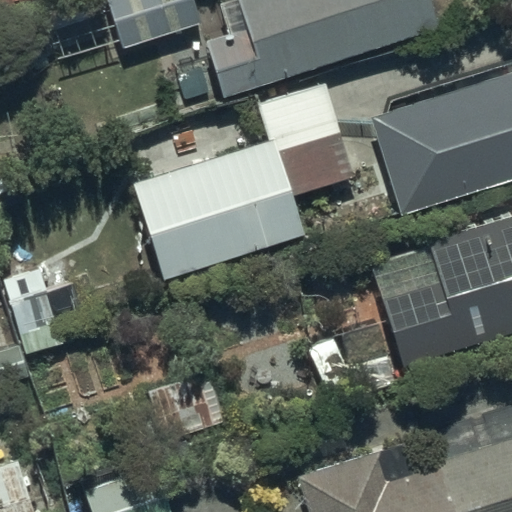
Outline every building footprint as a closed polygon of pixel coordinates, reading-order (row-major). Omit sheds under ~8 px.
[(196,22),(189,0),(69,0),(36,11),(51,58),(117,38),(120,46),(196,22)] [(428,24),(419,0),(221,0),(212,3),(221,32),(195,40),(213,95),(428,24)] [(511,174),(511,68),(365,118),(392,211),(511,174)] [(259,136),(126,179),(153,277),(293,231),(281,195),(346,174),(316,82),(248,104),(259,136)] [(511,327),(511,211),(415,240),(419,252),(369,266),(375,286),(368,288),(389,363),(511,327)] [(55,338),(39,290),(2,302),(17,350),(55,338)] [(393,442),(288,472),(300,511),(511,511),(511,432),(480,442),(473,418),(419,434),(427,460),(400,468),(393,442)] [(0,456),(0,511),(22,511),(5,455),(0,456)] [(163,511),(145,461),(76,486),(85,511),(163,511)]
